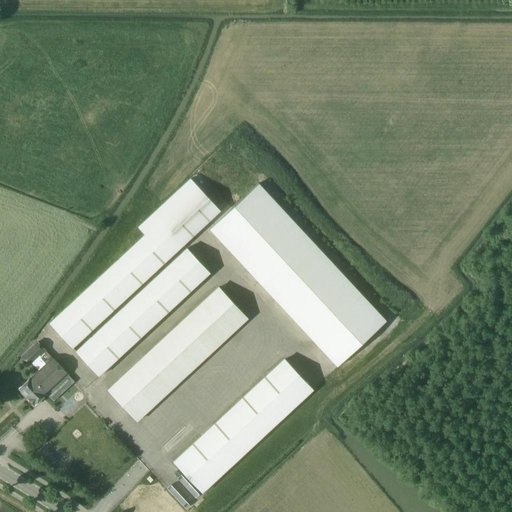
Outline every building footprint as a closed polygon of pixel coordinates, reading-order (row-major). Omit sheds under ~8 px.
[(200,174),(146,224),(153,232),(52,325),(70,345),(225,202),(200,174)] [(211,231),(337,367),(387,321),(260,184),(211,231)] [(79,354),(98,375),(207,274),(188,254),(79,354)] [(248,319),(220,288),(107,390),(135,421),(248,319)] [(52,359),(38,342),(21,357),(29,366),(31,365),(37,372),(18,389),(34,406),(47,394),(68,374),(53,358),(52,359)] [(174,462),(202,492),(312,390),(284,360),(174,462)] [(54,465),(59,457),(48,451),(43,459),(54,465)]
